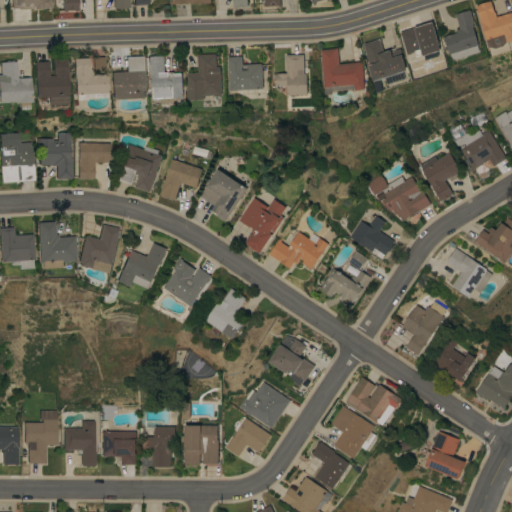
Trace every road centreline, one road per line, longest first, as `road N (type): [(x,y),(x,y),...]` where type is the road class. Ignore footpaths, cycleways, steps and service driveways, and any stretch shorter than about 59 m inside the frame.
road 1 (residential): [(511,183),(441,227),(261,481),(200,492),(0,490)]
road 2 (residential): [(511,446),(181,219),(100,201),(0,206)]
road 3 (tertiary): [(0,39),(310,28),(415,0)]
